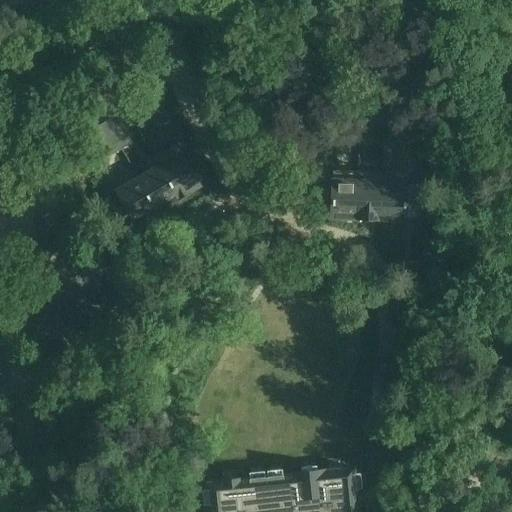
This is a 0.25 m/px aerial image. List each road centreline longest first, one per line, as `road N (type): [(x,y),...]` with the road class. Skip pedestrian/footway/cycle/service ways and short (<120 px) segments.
road 1 (unclassified): [(511,501),(484,457),(481,319),(431,0)]
road 2 (unclassified): [(260,0),(0,79)]
